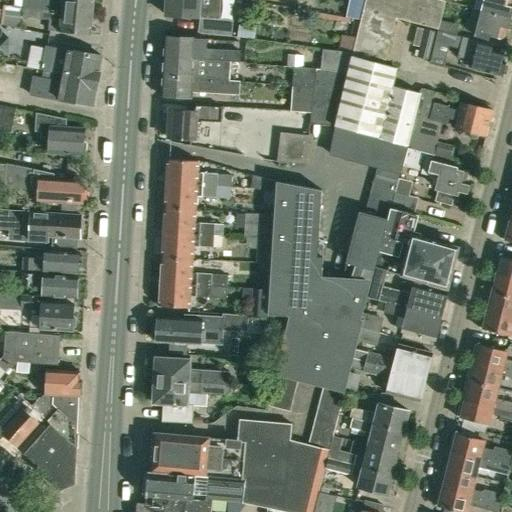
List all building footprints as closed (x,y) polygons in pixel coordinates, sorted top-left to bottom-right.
[(93,0),(24,0),(24,6),(92,13),(93,0)] [(220,0),(166,0),(166,14),(186,16),(198,16),(198,18),(219,19),(220,0)] [(439,30),(447,2),(440,0),(366,0),(363,17),(354,51),(353,56),(389,65),(400,20),(438,30),(439,30)] [(511,0),(475,0),(473,8),(510,17),(511,11),(511,4),(510,4),(511,0)] [(90,34),(92,13),(24,6),(23,16),(50,19),(49,30),(90,34)] [(488,39),(490,34),(502,37),(504,29),(507,30),(510,17),(473,8),(472,8),(469,21),(467,21),(465,29),(476,32),(475,35),(488,39)] [(293,16),(292,17),(297,18),(303,18),(304,10),(293,9),(293,16)] [(439,30),(455,35),(458,25),(442,20),(439,30)] [(257,26),(240,24),(239,36),(255,38),(257,26)] [(424,28),(424,29),(417,56),(429,59),(436,31),(424,28)] [(455,35),(439,30),(438,30),(430,62),(443,65),(448,46),(459,49),(462,37),(455,35)] [(353,50),(357,36),(345,34),(340,33),(338,48),(353,50)] [(195,37),(185,37),(165,36),(163,57),(216,59),(231,61),(239,62),(240,50),(206,48),(207,39),(195,38),(195,37)] [(503,53),(495,51),(490,49),(492,45),(462,37),(459,49),(457,56),(474,60),(472,68),(501,76),(505,62),(501,61),(503,53)] [(102,55),(83,52),(47,45),(43,68),(98,80),(99,72),(99,71),(102,55)] [(353,56),(354,51),(335,48),(331,70),(349,71),(353,56)] [(287,66),(296,66),(302,67),(303,56),(288,54),(287,66)] [(397,67),(389,65),(353,56),(349,71),(335,126),(329,153),(378,166),(367,208),(370,208),(368,214),(360,212),(343,281),(322,280),(324,244),(319,244),(322,190),(276,180),(274,213),(273,238),(271,262),(270,288),(269,313),(290,314),(274,374),(276,375),(298,380),(322,386),(344,391),(353,358),(356,349),(363,319),(361,319),(406,145),(408,145),(421,92),(392,85),(397,67)] [(230,80),(231,61),(216,59),(163,57),(162,75),(230,80)] [(314,87),(316,68),(302,67),(296,66),(295,86),(314,87)] [(96,89),(98,80),(43,68),(43,70),(64,74),(62,81),(34,76),(31,94),(59,99),(93,105),(96,89)] [(349,71),(331,70),(316,68),(314,87),(311,111),(310,124),(335,126),(349,71)] [(242,80),(230,80),(162,75),(161,95),(192,97),(192,92),(241,95),(242,80)] [(311,111),(314,87),(295,86),(293,110),(311,111)] [(460,111),(450,108),(451,106),(433,101),(435,96),(427,94),(413,148),(433,153),(441,121),(450,123),(452,119),(457,120),(455,128),(487,136),(493,110),(462,102),(460,111)] [(13,108),(0,104),(0,129),(9,131),(13,108)] [(169,138),(189,139),(194,140),(195,124),(201,124),(202,120),(221,122),(222,107),(196,105),(196,110),(171,109),(170,124),(167,126),(167,133),(169,135),(169,138)] [(66,126),(66,122),(66,118),(36,112),(35,131),(51,132),(50,152),(82,154),(82,151),(87,149),(87,142),(83,140),(83,128),(66,126)] [(308,135),(283,132),(279,159),(305,163),(308,135)] [(456,165),(407,152),(403,165),(422,169),(421,172),(439,176),(436,188),(440,189),(437,200),(451,204),(454,192),(465,195),(469,181),(466,181),(468,173),(455,170),(456,165)] [(198,160),(188,160),(168,159),(167,163),(165,163),(165,173),(167,173),(166,182),(217,185),(230,185),(231,174),(198,172),(198,160)] [(84,180),(64,179),(54,178),(54,173),(7,162),(5,186),(39,189),(38,200),(82,203),(84,180)] [(216,196),(217,185),(166,182),(166,191),(163,191),(163,201),(165,201),(165,207),(195,208),(196,195),(216,196)] [(393,207),(416,213),(420,198),(397,192),(393,207)] [(195,222),(195,208),(165,207),(164,213),(162,213),(162,223),(164,223),(163,232),(214,235),(221,235),(221,223),(195,222)] [(420,214),(416,213),(393,207),(390,218),(388,217),(375,269),(377,269),(388,273),(392,257),(404,260),(401,276),(448,288),(459,247),(414,235),(420,214)] [(47,241),(47,236),(80,237),(81,215),(0,211),(0,228),(22,229),(22,240),(47,241)] [(273,238),(274,213),(250,211),(249,237),(273,238)] [(511,223),(506,222),(502,239),(511,241),(511,223)] [(213,246),(214,235),(163,232),(163,241),(160,241),(160,251),(162,251),(162,257),(192,258),(193,245),(213,246)] [(271,262),(273,238),(249,237),(248,248),(256,249),(255,262),(271,262)] [(79,252),(59,251),(45,250),(44,258),(23,256),(23,269),(78,272),(79,252)] [(511,257),(498,254),(493,272),(511,276),(511,257)] [(192,272),(192,258),(162,257),(161,263),(159,263),(159,273),(161,273),(160,282),(225,286),(225,274),(192,272)] [(385,284),(388,273),(377,269),(369,296),(387,301),(441,316),(447,291),(414,284),(412,290),(385,284)] [(511,276),(493,272),(488,291),(511,297),(511,276)] [(78,277),(58,275),(23,273),(22,285),(42,287),(42,295),(77,297),(78,277)] [(224,298),(225,286),(160,282),(160,291),(158,291),(157,301),(159,301),(159,305),(190,307),(190,296),(224,298)] [(269,313),(270,288),(254,287),(253,312),(269,313)] [(511,297),(488,291),(484,310),(511,317),(511,297)] [(74,304),(56,303),(56,300),(39,298),(39,295),(22,294),(22,306),(37,307),(37,312),(42,312),(41,328),(72,330),(72,327),(75,325),(75,317),(73,315),(74,304)] [(435,340),(441,316),(387,301),(384,313),(405,317),(402,333),(435,340)] [(511,335),(511,317),(484,310),(479,327),(499,332),(511,335)] [(155,329),(154,334),(157,336),(157,341),(177,342),(188,343),(200,343),(201,327),(223,328),(223,330),(248,332),(249,315),(223,314),(223,317),(185,314),(185,318),(178,318),(158,317),(158,326),(155,329)] [(362,327),(381,332),(384,319),(365,314),(362,327)] [(377,346),(381,332),(362,327),(358,341),(377,346)] [(61,335),(41,333),(5,330),(3,356),(0,360),(0,378),(6,371),(5,370),(8,366),(12,369),(19,361),(31,362),(58,364),(61,335)] [(506,351),(475,343),(471,360),(479,362),(511,370),(511,361),(503,360),(506,351)] [(432,352),(413,347),(399,344),(395,359),(356,349),(353,358),(365,361),(426,376),(432,352)] [(154,360),(153,371),(155,371),(155,379),(230,384),(231,372),(190,369),(190,359),(176,358),(156,357),(156,360),(154,360)] [(511,370),(479,362),(471,360),(466,380),(479,383),(496,387),(499,375),(503,374),(508,376),(511,380),(511,370)] [(19,361),(18,372),(30,373),(31,362),(19,361)] [(420,401),(426,376),(365,361),(363,370),(391,377),(387,392),(420,401)] [(80,371),(60,370),(47,369),(46,373),(36,373),(36,382),(46,382),(45,394),(52,394),(79,396),(80,371)] [(276,375),(274,385),(295,390),(298,380),(276,375)] [(152,388),(151,399),(153,399),(153,403),(163,403),(162,421),(193,423),(194,405),(205,405),(206,394),(226,395),(230,391),(230,384),(155,379),(154,388),(152,388)] [(493,401),(496,387),(479,383),(466,380),(461,399),(479,403),(511,411),(511,402),(507,401),(503,403),(493,401)] [(274,385),(271,395),(292,400),(295,390),(274,385)] [(322,386),(320,397),(341,403),(344,391),(322,386)] [(52,394),(52,403),(59,408),(77,425),(79,396),(52,394)] [(271,395),(269,405),(290,411),(292,400),(271,395)] [(320,397),(317,409),(338,414),(341,403),(320,397)] [(18,446),(32,431),(39,423),(38,422),(43,418),(42,417),(51,408),(41,399),(28,413),(23,408),(2,431),(18,446)] [(461,399),(457,416),(487,424),(490,412),(499,415),(502,419),(511,421),(511,411),(479,403),(461,399)] [(409,410),(389,405),(378,402),(376,412),(366,410),(363,420),(404,431),(409,410)] [(59,408),(47,421),(50,424),(65,438),(76,448),(77,425),(59,408)] [(317,409),(314,421),(335,426),(338,414),(317,409)] [(150,456),(149,470),(246,479),(241,499),(241,502),(266,507),(286,511),(313,511),(324,468),(327,458),(329,449),(308,444),(290,439),(292,423),(240,418),(238,440),(152,432),(151,447),(153,447),(152,456),(150,456)] [(404,431),(363,420),(352,418),(349,427),(371,433),(368,444),(398,452),(404,431)] [(314,421),(311,432),(332,438),(335,426),(314,421)] [(50,424),(26,452),(40,465),(65,438),(50,424)] [(483,439),(472,436),(453,431),(449,449),(510,464),(511,455),(511,451),(494,447),(494,451),(481,448),(483,439)] [(311,432),(308,444),(329,449),(332,438),(311,432)] [(40,465),(38,468),(40,470),(60,488),(74,482),(75,469),(76,448),(65,438),(40,465)] [(393,473),(398,452),(368,444),(365,456),(339,450),(337,460),(352,464),(393,473)] [(507,474),(510,464),(449,449),(444,468),(474,475),(476,466),(507,474)] [(352,464),(337,460),(327,458),(324,468),(360,477),(357,486),(388,494),(393,473),(352,464)] [(470,490),(474,475),(444,468),(439,486),(501,502),(503,495),(484,490),(481,492),(470,490)] [(212,497),(241,499),(246,479),(149,470),(148,470),(145,496),(146,496),(188,499),(199,499),(212,501),(212,497)] [(497,511),(498,511),(501,502),(439,486),(435,505),(463,511),(464,511),(467,500),(471,501),(472,505),(497,511)] [(186,511),(188,499),(146,496),(146,503),(137,502),(136,511),(186,511)] [(197,510),(199,499),(188,499),(186,511),(206,511),(207,511),(197,510)] [(382,511),(384,506),(365,500),(364,500),(362,509),(361,508),(359,511),(382,511)]
